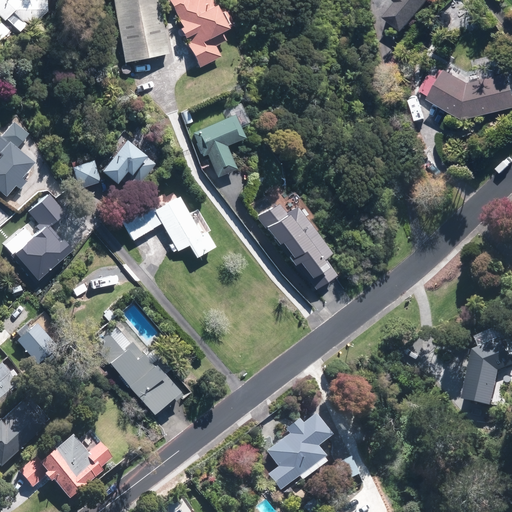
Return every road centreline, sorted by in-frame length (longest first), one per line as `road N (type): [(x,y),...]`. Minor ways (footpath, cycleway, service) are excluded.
road 1 (residential): [(511,174),(417,267),(102,511)]
road 2 (unknown): [(254,394),(89,203),(75,196),(54,201),(13,229)]
